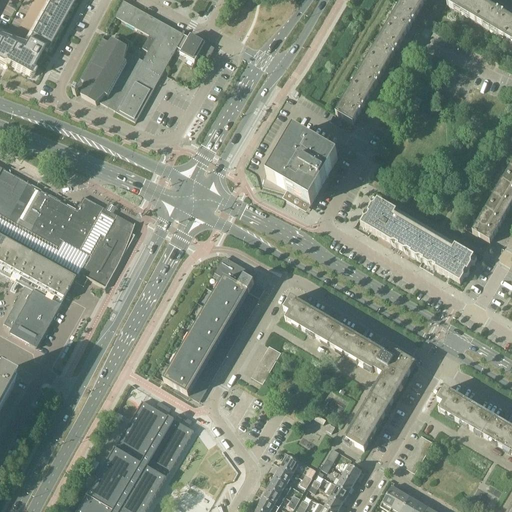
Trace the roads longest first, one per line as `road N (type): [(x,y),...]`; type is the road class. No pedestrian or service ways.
road 1 (residential): [(476,314),(328,226),(329,210),(418,50),(430,48),(511,86)]
road 2 (residential): [(231,511),(252,472),(210,407),(282,285),(304,286),(443,365)]
road 3 (secondary): [(32,511),(195,213)]
road 4 (secondary): [(195,213),(450,351)]
road 5 (secondary): [(459,333),(207,193)]
road 6 (secondary): [(180,204),(76,392)]
road 7 (tertiary): [(191,184),(0,102)]
road 8 (tertiary): [(0,126),(180,204)]
road 9 (residential): [(443,365),(356,511)]
road 10 (tertiary): [(207,193),(259,93),(279,72)]
road 11 (tertiary): [(261,61),(191,184)]
road 12 (secondary): [(76,392),(15,511)]
